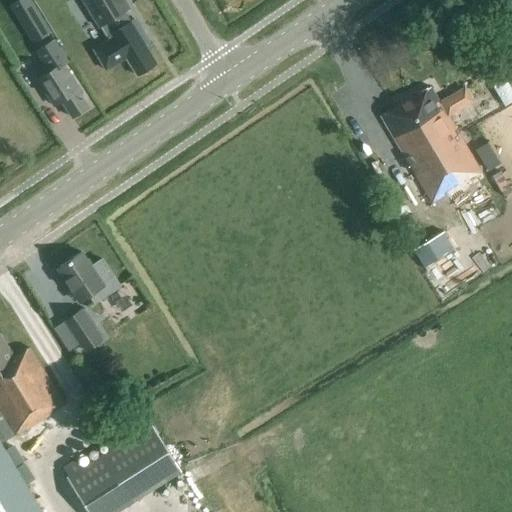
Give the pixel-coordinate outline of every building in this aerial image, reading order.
[(30,0),(19,0),(10,6),(33,45),(51,34),(30,0)] [(123,0),(81,0),(98,28),(100,26),(107,37),(106,37),(109,41),(93,50),(106,71),(126,59),(137,76),(156,64),(145,45),(148,43),(134,20),(130,22),(124,12),(129,9),(123,0)] [(59,38),(71,31),(59,11),(47,18),(59,38)] [(55,41),(36,52),(49,72),(36,81),(53,106),(60,101),(72,118),(88,107),(80,95),(82,94),(70,75),(70,76),(62,64),(68,61),(55,41)] [(432,204),(482,174),(447,115),(470,101),(464,89),(440,104),(430,87),(380,117),(432,204)] [(487,167),(502,157),(489,137),(474,147),(487,167)] [(457,251),(445,230),(415,248),(427,268),(457,251)] [(102,258),(90,266),(81,252),(57,269),(80,302),(89,296),(95,304),(120,287),(102,258)] [(101,341),(81,310),(65,321),(86,351),(101,341)] [(39,511),(0,447),(0,444),(65,404),(30,347),(15,356),(1,333),(0,333),(0,511),(39,511)] [(62,467),(89,511),(119,511),(184,473),(155,426),(81,470),(75,460),(62,467)]
